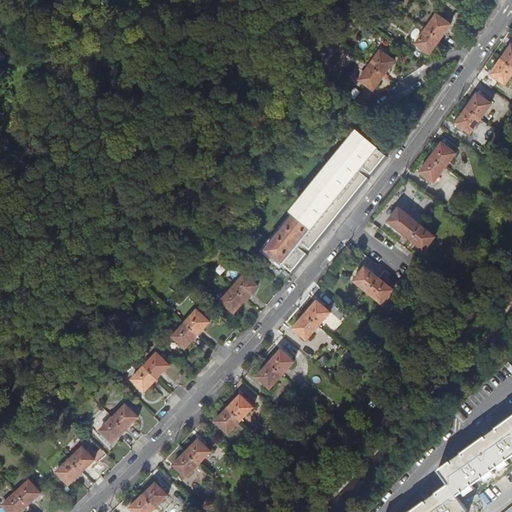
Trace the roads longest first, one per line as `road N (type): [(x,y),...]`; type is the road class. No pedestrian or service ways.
road 1 (residential): [(350,225),(207,391),(84,511)]
road 2 (residential): [(483,48),(350,225)]
road 3 (residential): [(385,511),(511,385)]
